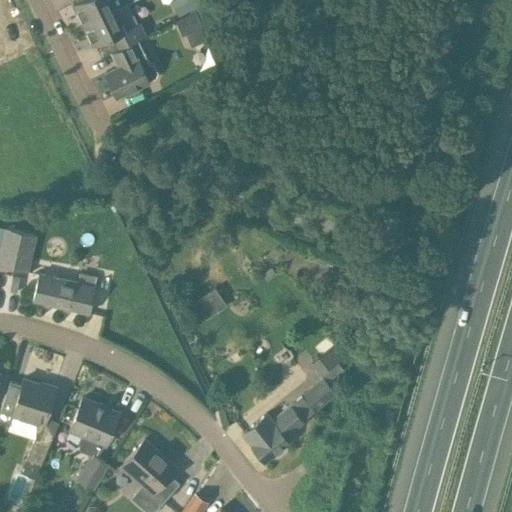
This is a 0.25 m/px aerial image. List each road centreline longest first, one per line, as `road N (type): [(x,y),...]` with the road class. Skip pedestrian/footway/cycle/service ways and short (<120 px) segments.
road 1 (residential): [(274,511),(161,386),(46,330),(0,322)]
road 2 (motorway): [(511,181),(419,511)]
road 3 (motorway): [(466,511),(511,346)]
